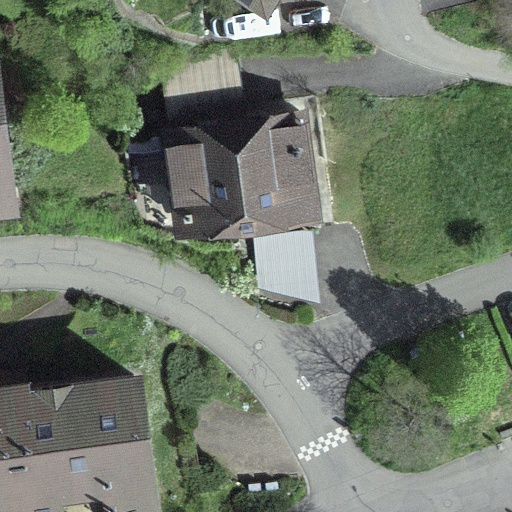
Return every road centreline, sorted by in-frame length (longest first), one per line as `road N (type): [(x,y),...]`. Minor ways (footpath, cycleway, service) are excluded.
road 1 (residential): [(0,265),(57,263),(140,278),(217,319),(284,378)]
road 2 (residential): [(284,378),(511,276)]
road 3 (residential): [(284,378),(361,511)]
